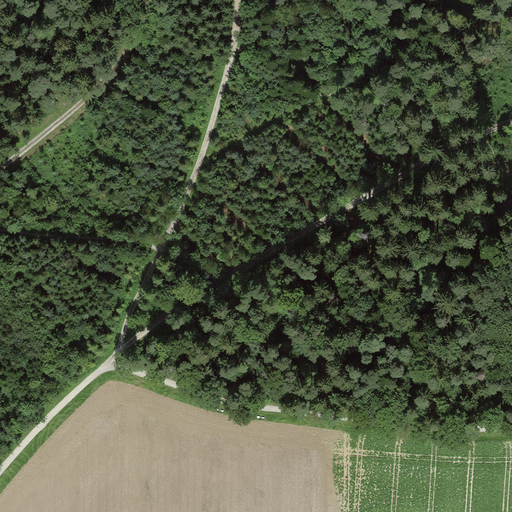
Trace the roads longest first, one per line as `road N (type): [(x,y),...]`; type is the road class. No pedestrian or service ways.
road 1 (track): [(0,227),(161,251),(359,344),(511,355)]
road 2 (track): [(511,122),(274,241),(119,350)]
road 3 (track): [(109,364),(234,403),(459,429),(511,427)]
road 4 (track): [(243,0),(228,85),(193,190),(109,364)]
road 5 (track): [(187,0),(82,106),(0,170)]
road 6 (track): [(0,473),(109,364)]
